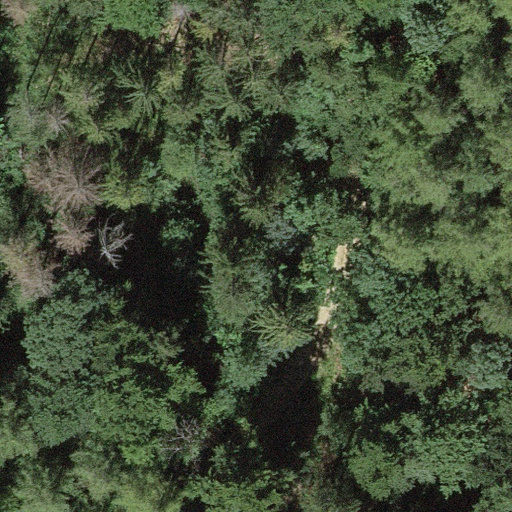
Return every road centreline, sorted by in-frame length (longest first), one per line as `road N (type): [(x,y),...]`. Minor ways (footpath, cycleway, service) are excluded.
road 1 (track): [(174,511),(326,320),(343,270),(360,137),(363,0)]
road 2 (track): [(294,511),(323,411),(326,320)]
